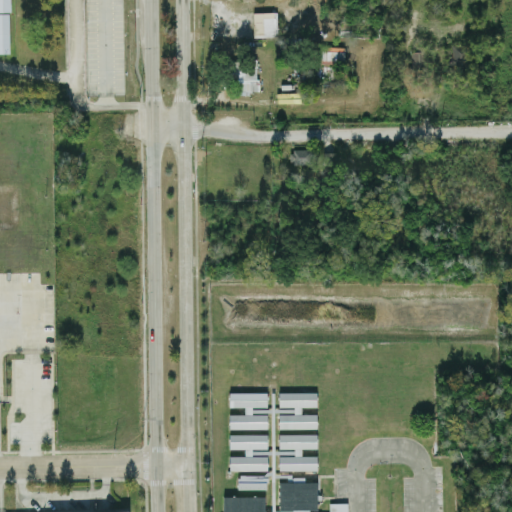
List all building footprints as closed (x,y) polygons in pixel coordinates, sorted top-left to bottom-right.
[(0,0),(0,52),(13,52),(11,0),(0,0)] [(254,36),(276,36),(276,12),(253,12),(254,36)] [(469,64),(470,44),(450,44),(450,64),(469,64)] [(322,46),(321,64),(344,64),(345,47),(322,46)] [(411,48),(411,66),(426,65),(425,48),(411,48)] [(231,82),(238,82),(238,93),(258,93),(257,63),(231,63),(231,82)] [(291,163),(314,163),(314,148),(291,149),(291,163)] [(335,152),(321,152),(322,165),(336,165),(335,152)] [(317,428),(316,413),(301,413),(301,407),(317,406),(316,391),(279,392),(279,406),(294,406),(295,414),(279,414),(279,428),(317,428)] [(267,392),(229,392),(229,406),(267,407),(267,392)] [(229,428),(267,428),(267,413),(229,414),(229,428)] [(279,469),(317,470),(317,455),(301,455),(301,448),(317,448),(317,434),(279,433),(279,448),(295,448),(295,455),(279,455),(279,469)] [(238,489),(267,489),(267,475),(238,475),(238,489)] [(278,511),(318,510),(317,481),(304,481),(304,480),(278,480),(278,511)]
